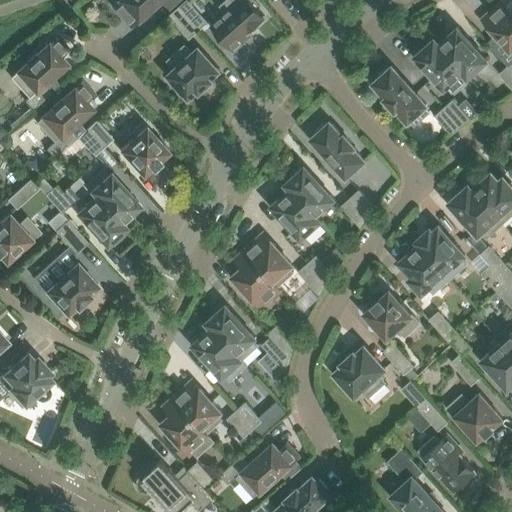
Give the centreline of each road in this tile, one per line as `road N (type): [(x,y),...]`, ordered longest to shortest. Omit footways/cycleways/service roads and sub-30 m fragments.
road 1 (residential): [(323,441),(300,382),(306,358),(338,293),(420,183)]
road 2 (residential): [(118,367),(225,163)]
road 3 (residential): [(225,163),(66,16)]
road 4 (residential): [(420,183),(314,48)]
road 5 (residential): [(56,511),(118,367)]
road 6 (residential): [(225,163),(314,48)]
road 7 (residential): [(118,367),(0,285)]
